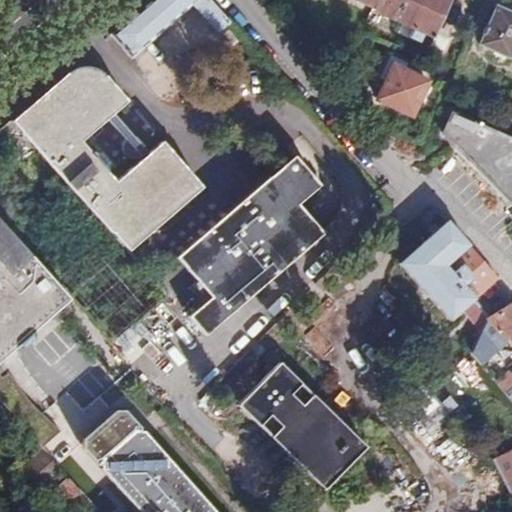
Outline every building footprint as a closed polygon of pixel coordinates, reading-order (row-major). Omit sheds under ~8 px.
[(224,26),(230,21),(222,12),(211,0),(151,0),(111,35),(131,59),(187,11),(210,38),(218,31),(224,26)] [(211,0),(222,12),(232,3),(229,0),(211,0)] [(423,34),(433,38),(448,0),(376,0),(373,7),(371,11),(401,24),(396,35),(408,41),(410,38),(419,42),(423,34)] [(511,13),(497,7),(480,43),(509,57),(511,52),(511,13)] [(441,28),(437,35),(450,40),(453,34),(441,28)] [(450,40),(437,35),(428,57),(441,62),(450,40)] [(424,102),(438,68),(399,51),(385,84),(424,102)] [(11,120),(127,254),(200,189),(160,144),(118,179),(84,139),(124,104),(98,75),(86,69),(72,69),(11,120)] [(227,84),(221,88),(227,95),(233,91),(227,84)] [(227,95),(221,88),(212,95),(219,102),(227,95)] [(511,206),(511,144),(452,117),(443,138),(511,206)] [(0,223),(69,303),(107,346),(163,296),(149,278),(127,254),(11,120),(0,129),(0,223)] [(236,205),(174,258),(208,298),(187,316),(203,335),(321,236),(296,205),(317,186),(293,157),(283,166),(267,179),(236,205)] [(0,366),(13,355),(22,354),(32,345),(33,337),(69,303),(0,223),(0,366)] [(446,323),(496,282),(447,223),(397,265),(446,323)] [(183,313),(201,297),(175,269),(157,286),(183,313)] [(511,306),(488,322),(483,332),(500,352),(510,344),(511,345),(511,306)] [(472,354),(485,370),(503,355),(500,352),(483,332),(472,354)] [(320,493),(364,449),(281,363),(237,408),(320,493)] [(213,511),(143,434),(134,433),(127,438),(118,440),(110,447),(109,455),(101,462),(102,472),(137,511),(213,511)] [(39,448),(19,465),(39,487),(58,470),(39,448)] [(511,451),(491,462),(510,503),(511,502),(511,451)] [(39,487),(60,511),(92,511),(94,511),(58,470),(39,487)]
